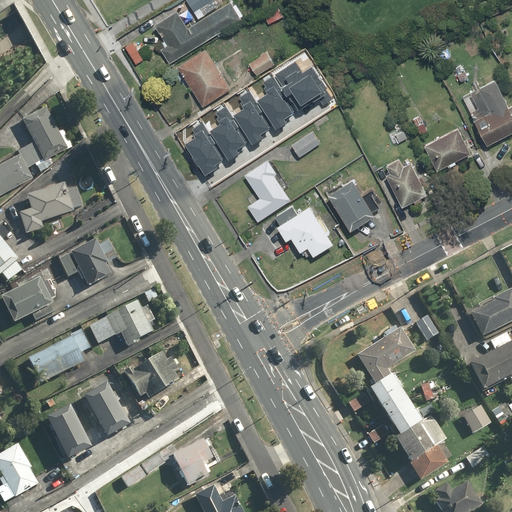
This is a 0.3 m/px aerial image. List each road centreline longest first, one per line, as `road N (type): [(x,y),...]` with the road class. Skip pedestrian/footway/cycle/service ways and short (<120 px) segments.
road 1 (secondary): [(54,0),(251,332)]
road 2 (tertiary): [(511,209),(321,307)]
road 3 (unknown): [(156,276),(0,360)]
road 4 (secondary): [(265,355),(349,511)]
